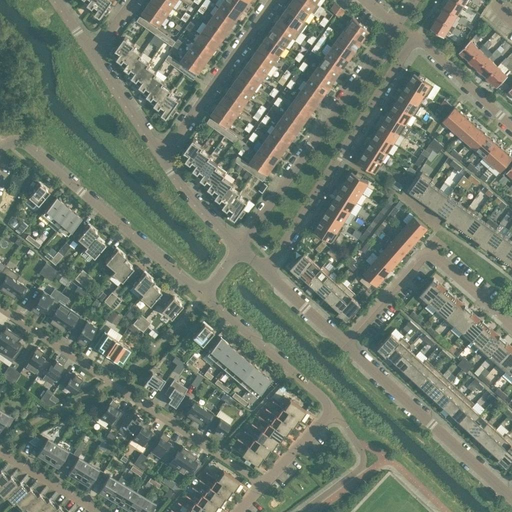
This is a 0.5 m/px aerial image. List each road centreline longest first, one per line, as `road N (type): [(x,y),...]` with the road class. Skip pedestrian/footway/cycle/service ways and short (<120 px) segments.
road 1 (residential): [(0,308),(261,486)]
road 2 (residential): [(264,271),(416,38)]
road 3 (residential): [(240,249),(397,24)]
road 4 (residential): [(0,150),(25,145),(202,296)]
road 5 (residential): [(345,346),(430,254),(511,326)]
road 6 (residential): [(345,346),(511,499)]
road 7 (residential): [(160,153),(273,0)]
road 8 (residential): [(202,296),(333,411)]
road 9 (residential): [(333,411),(363,461),(300,511)]
road 10 (residential): [(511,127),(416,38)]
road 11 (residential): [(160,153),(200,211),(240,249)]
road 12 (residential): [(91,50),(160,153)]
